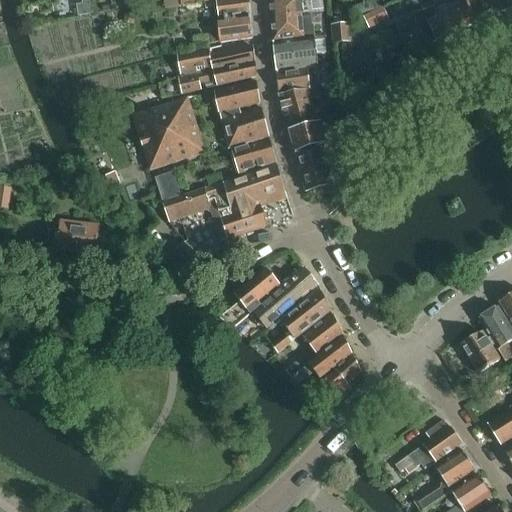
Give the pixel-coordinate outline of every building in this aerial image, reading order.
[(82,0),(83,5),(77,6),(79,17),(93,15),(91,0),(82,0)] [(204,0),(166,0),(168,9),(205,2),(204,0)] [(215,0),(216,1),(205,2),(206,10),(217,8),(218,19),(251,17),(250,0),(215,0)] [(269,0),(271,21),(312,16),(312,7),(311,0),(269,0)] [(383,0),(374,0),(339,13),(342,22),(386,7),(386,6),(383,0)] [(433,6),(414,14),(427,47),(436,42),(439,41),(441,44),(443,45),(448,43),(449,40),(448,37),(481,23),(480,18),(485,16),(482,3),(477,5),(475,0),(456,0),(457,3),(436,11),(433,6)] [(511,0),(497,0),(502,15),(511,10),(511,0)] [(384,8),(364,17),(369,30),(389,20),(384,8)] [(126,14),(124,23),(133,25),(135,16),(126,14)] [(312,16),(271,21),(273,43),(305,38),(304,25),(313,25),(312,16)] [(219,33),(211,34),(212,45),(220,43),(220,44),(253,39),(251,17),(218,19),(219,33)] [(348,23),(332,25),(333,42),(334,42),(350,40),(348,23)] [(305,38),(273,43),(276,72),(317,68),(319,68),(315,36),(305,38)] [(208,39),(176,43),(178,57),(209,50),(208,39)] [(209,50),(178,57),(181,79),(255,64),(253,49),(210,58),(209,50)] [(181,79),(179,80),(181,90),(182,96),(203,91),(201,85),(215,82),(217,88),(256,78),(255,65),(255,64),(181,79)] [(276,72),(275,72),(279,95),(318,90),(317,79),(316,74),(318,74),(317,68),(276,72)] [(258,83),(215,93),(219,115),(220,115),(221,118),(241,113),(240,110),(261,105),(258,83)] [(318,90),(279,95),(282,107),(284,113),(314,107),(311,99),(321,98),(318,90)] [(188,99),(133,116),(150,171),(206,154),(188,99)] [(314,107),(284,113),(288,129),(318,122),(314,107)] [(221,121),(220,121),(225,137),(266,124),(262,109),(241,115),(241,113),(221,118),(221,121)] [(318,122),(288,129),(294,150),(326,143),(321,122),(318,124),(318,122)] [(266,124),(225,137),(229,150),(232,150),(270,139),(266,124)] [(270,139),(232,150),(239,178),(277,166),(270,140),(271,140),(270,139)] [(326,143),(294,150),(300,170),(327,162),(325,153),(332,151),(330,143),(327,145),(326,143)] [(327,162),(300,170),(305,189),(306,194),(312,192),(315,198),(335,192),(334,188),(339,186),(342,185),(340,179),(335,162),(328,164),(327,162)] [(223,183),(162,203),(169,224),(211,210),(215,222),(261,206),(259,202),(286,193),(277,166),(239,178),(223,183)] [(116,173),(106,177),(112,190),(122,186),(116,173)] [(169,174),(157,179),(163,196),(175,192),(169,174)] [(0,187),(0,209),(10,211),(13,189),(0,187)] [(261,206),(215,222),(223,242),(269,227),(269,226),(261,206)] [(60,222),(56,251),(96,256),(100,227),(60,222)] [(186,243),(176,253),(193,271),(199,265),(203,262),(186,243)] [(245,334),(241,337),(251,345),(269,330),(319,287),(305,270),(266,302),(273,311),(261,321),(245,334)] [(241,304),(221,320),(233,330),(250,316),(251,316),(262,307),(259,304),(280,286),(267,271),(235,297),(241,304)] [(289,333),(272,347),(278,354),(283,350),(284,351),(299,340),(297,338),(332,312),(322,293),(282,323),(288,331),(289,333)] [(511,296),(500,304),(511,323),(511,296)] [(511,331),(498,309),(479,321),(506,364),(511,359),(511,352),(508,345),(511,342),(511,331)] [(313,351),(286,371),(291,377),(344,339),(333,316),(303,339),(313,351)] [(483,334),(462,347),(479,375),(500,362),(483,334)] [(344,339),(291,377),(297,385),(314,372),(321,380),(352,355),(344,339)] [(352,355),(321,380),(338,398),(350,388),(347,385),(362,373),(353,355),(352,355)] [(507,367),(491,376),(497,387),(511,377),(511,373),(509,368),(507,367)] [(320,380),(310,389),(315,395),(325,386),(320,380)] [(511,411),(488,427),(501,447),(511,439),(511,411)] [(431,441),(395,466),(400,473),(405,470),(414,464),(418,469),(422,467),(426,472),(464,446),(452,429),(451,430),(446,423),(428,436),(431,441)] [(435,488),(414,502),(420,511),(425,511),(439,502),(447,497),(452,494),(450,490),(477,473),(464,453),(437,470),(444,482),(435,488)] [(414,464),(405,470),(409,476),(418,469),(414,464)] [(460,506),(450,511),(469,511),(492,497),(479,477),(452,494),(460,506)]
